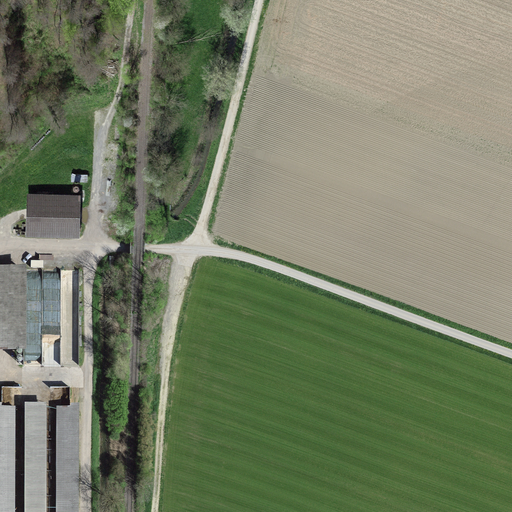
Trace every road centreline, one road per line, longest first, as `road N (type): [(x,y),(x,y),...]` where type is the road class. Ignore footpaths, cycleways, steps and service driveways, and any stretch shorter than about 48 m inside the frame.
road 1 (track): [(511,353),(253,258),(0,242)]
road 2 (track): [(153,511),(176,296),(259,0)]
road 3 (track): [(132,0),(120,93),(103,122),(89,247),(87,511)]
